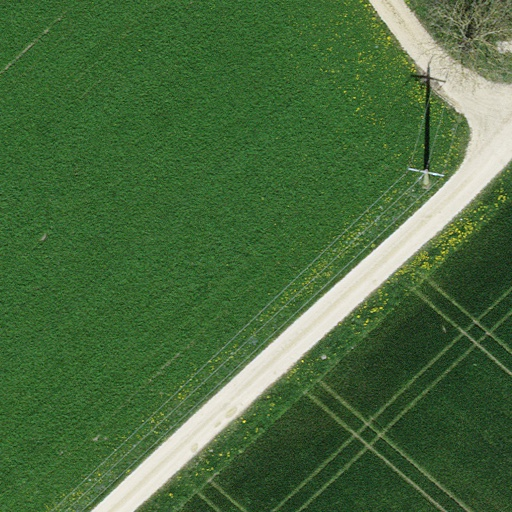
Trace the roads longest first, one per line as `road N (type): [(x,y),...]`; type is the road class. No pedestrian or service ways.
road 1 (track): [(113,511),(509,134)]
road 2 (track): [(386,0),(445,77),(509,134)]
